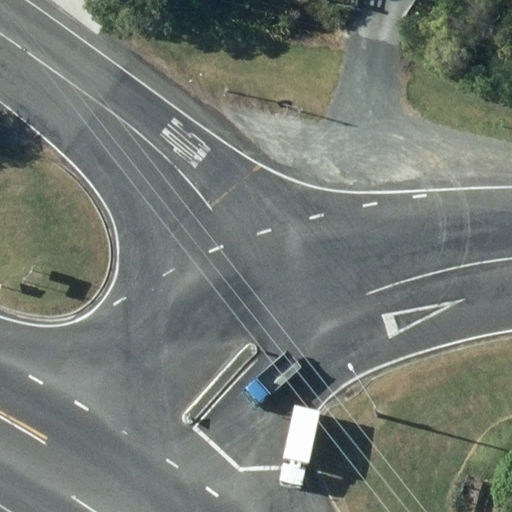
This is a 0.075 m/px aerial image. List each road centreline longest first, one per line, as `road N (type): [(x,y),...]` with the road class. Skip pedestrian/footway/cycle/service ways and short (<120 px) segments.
road 1 (tertiary): [(0,36),(136,135),(199,198),(293,320)]
road 2 (secondary): [(293,320),(243,358),(132,491)]
road 3 (secondary): [(293,320),(356,294),(511,261)]
road 4 (unknown): [(136,135),(250,0)]
road 5 (secondary): [(132,491),(0,415)]
